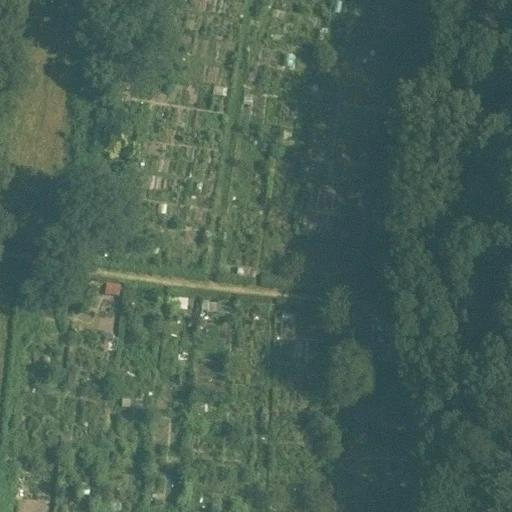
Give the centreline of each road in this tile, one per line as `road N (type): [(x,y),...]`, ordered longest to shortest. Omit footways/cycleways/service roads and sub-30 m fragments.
road 1 (track): [(0,252),(142,279),(426,311)]
road 2 (track): [(426,311),(435,511)]
